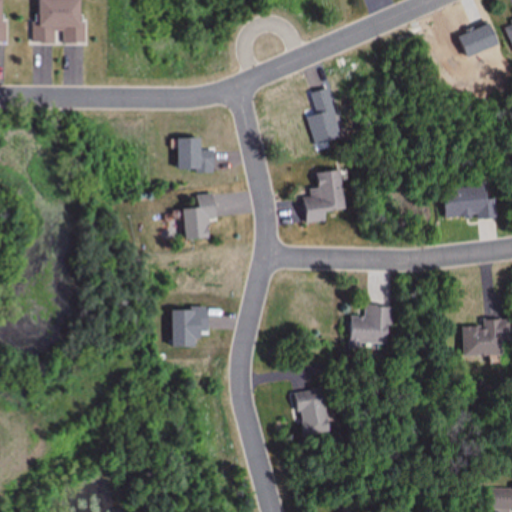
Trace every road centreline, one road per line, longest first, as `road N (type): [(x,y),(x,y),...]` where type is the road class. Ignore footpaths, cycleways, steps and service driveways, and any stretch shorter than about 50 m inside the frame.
road 1 (residential): [(0,98),(189,100),(243,91),(445,0)]
road 2 (residential): [(276,511),(243,393),(242,360),(271,213),(243,91)]
road 3 (residential): [(268,259),(421,262),(511,251)]
